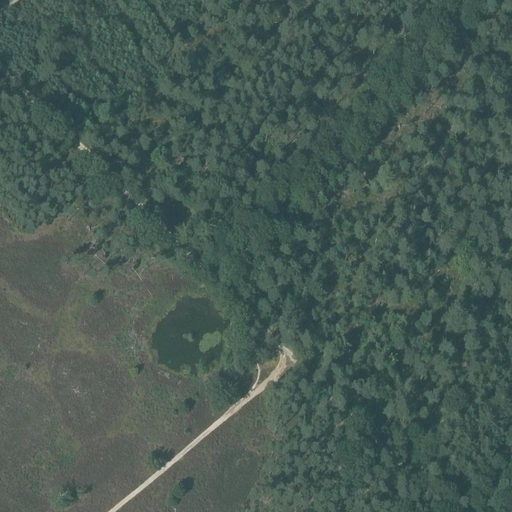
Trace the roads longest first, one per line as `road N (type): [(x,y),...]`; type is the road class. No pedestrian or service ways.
road 1 (track): [(0,67),(283,349)]
road 2 (track): [(111,511),(270,380),(283,349)]
road 3 (track): [(283,349),(449,511)]
